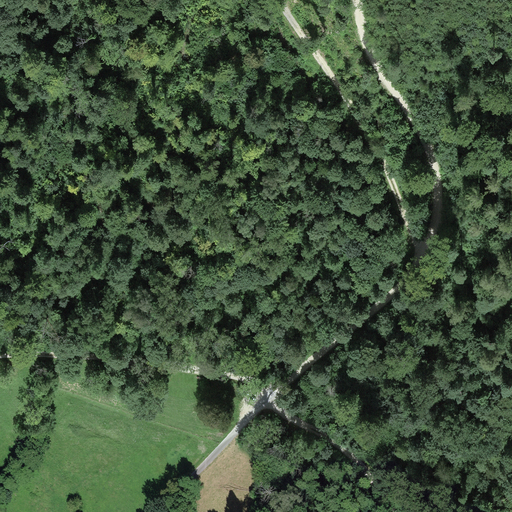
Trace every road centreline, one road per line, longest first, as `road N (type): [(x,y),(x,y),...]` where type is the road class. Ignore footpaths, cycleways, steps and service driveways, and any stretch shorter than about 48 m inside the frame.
road 1 (track): [(394,511),(357,457),(295,415),(273,389),(146,359),(0,353)]
road 2 (track): [(275,0),(351,105),(423,253)]
road 3 (track): [(359,0),(366,44),(433,154),(436,216),(423,253)]
road 4 (track): [(423,253),(406,281),(273,389)]
road 5 (residential): [(161,511),(273,389)]
